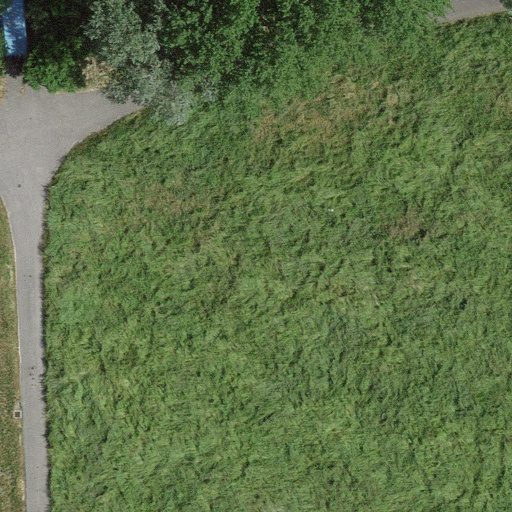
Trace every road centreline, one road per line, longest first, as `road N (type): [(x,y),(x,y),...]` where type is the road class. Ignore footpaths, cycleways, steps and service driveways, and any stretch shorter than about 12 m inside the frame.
road 1 (unclassified): [(36,101),(51,511)]
road 2 (unclassified): [(410,0),(36,101)]
